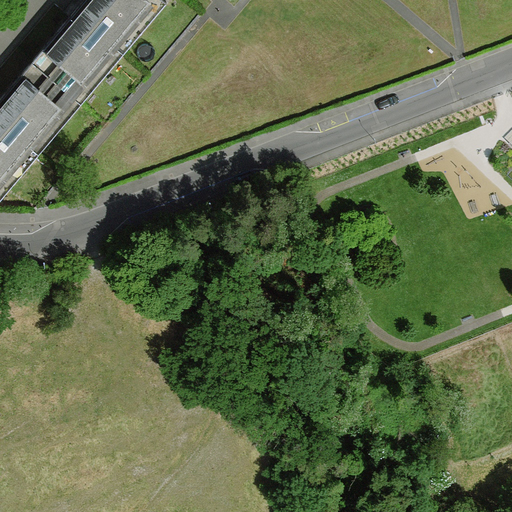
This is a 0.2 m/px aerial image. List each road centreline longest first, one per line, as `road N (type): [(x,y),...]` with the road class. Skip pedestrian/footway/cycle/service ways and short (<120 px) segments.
road 1 (motorway): [(511,195),(0,422)]
road 2 (residential): [(511,61),(78,233),(0,242)]
road 3 (motorway): [(211,511),(511,379)]
